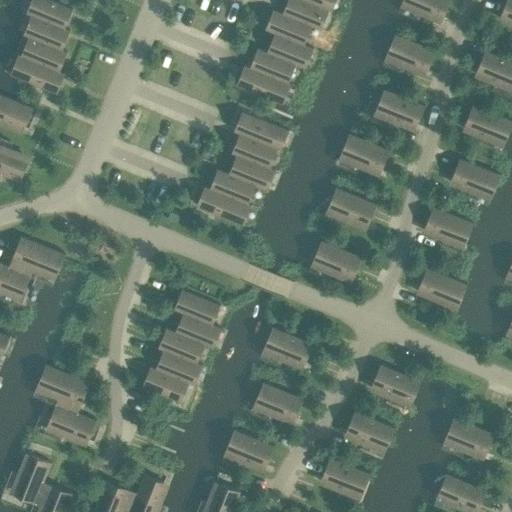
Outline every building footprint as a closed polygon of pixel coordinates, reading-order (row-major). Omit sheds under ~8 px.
[(34,0),(29,14),(34,16),(62,27),(63,27),(70,8),(64,5),(51,0),(34,0)] [(317,27),(325,8),(305,0),(289,0),(284,13),(308,23),(308,24),(317,27)] [(305,0),(325,8),(328,9),(331,0),(305,0)] [(440,16),(443,17),(450,0),(406,0),(406,1),(432,12),(440,16)] [(511,0),(506,0),(501,14),(511,18),(509,23),(511,24),(511,0)] [(284,13),(275,9),(266,29),(276,33),(300,43),(300,42),(308,24),(308,23),(284,13)] [(68,29),(63,27),(62,27),(34,16),(26,35),(31,37),(60,49),(60,48),(68,29)] [(302,66),(310,46),(300,42),(300,43),(276,33),(268,52),(292,62),(302,66)] [(390,54),(424,69),(427,70),(435,50),(398,35),(390,54)] [(57,70),(65,50),(60,48),(60,49),(31,37),(24,56),(23,56),(57,70)] [(285,81),(292,62),(268,52),(259,48),(251,67),(285,81)] [(485,79),(495,83),(497,78),(511,84),(511,61),(485,50),(477,69),(487,74),(485,79)] [(23,56),(24,56),(21,55),(13,75),(37,85),(54,92),(62,72),(57,70),(23,56)] [(288,82),(285,81),(251,67),(246,65),(238,85),(266,96),(279,102),(282,97),(288,82)] [(425,106),(387,90),(379,110),(380,110),(396,117),(394,122),(404,126),(406,121),(414,124),(416,125),(425,106)] [(32,107),(29,106),(0,93),(0,115),(24,126),(32,107)] [(483,138),(485,133),(500,139),(502,140),(510,120),(508,119),(473,105),(465,124),(475,128),(473,134),(483,138)] [(236,132),(241,134),(275,147),(275,148),(278,149),(286,129),(260,119),(244,112),(236,132)] [(267,166),(275,148),(275,147),(241,134),(233,153),(238,155),(267,167),(267,166)] [(389,150),(352,135),(344,154),(378,169),(381,170),(389,150)] [(0,172),(19,180),(27,162),(19,159),(21,153),(9,148),(7,154),(0,150),(0,172)] [(238,155),(230,174),(253,183),(253,184),(264,188),(272,168),(267,166),(267,167),(238,155)] [(460,158),(452,178),(489,193),(497,174),(496,173),(460,158)] [(230,174),(219,169),(211,188),(211,189),(245,202),(253,184),(253,183),(230,174)] [(198,206),(240,223),(248,203),(245,202),(211,189),(211,188),(206,186),(198,206)] [(366,223),(369,224),(377,204),(340,189),(332,208),(333,209),(366,223)] [(462,242),(470,222),(468,222),(433,207),(425,226),(453,238),(462,242)] [(170,212),(167,219),(176,223),(179,216),(170,212)] [(31,262),(54,272),(63,252),(25,236),(17,256),(18,257),(14,267),(0,261),(0,284),(20,293),(28,273),(27,272),(31,262)] [(313,258),(318,261),(348,273),(350,274),(359,255),(326,241),(321,239),(313,258)] [(464,283),(444,275),(426,267),(418,287),(453,301),(456,303),(464,283)] [(209,322),(209,321),(217,302),(183,288),(175,308),(184,312),(185,312),(209,322)] [(201,341),(210,345),(218,325),(209,321),(209,322),(185,312),(184,312),(177,331),(201,341)] [(276,326),(275,326),(267,346),(268,346),(284,353),(282,358),(292,362),(294,357),(304,361),(312,342),(276,326)] [(194,360),(201,341),(177,331),(168,327),(159,347),(165,349),(193,360),(194,360)] [(186,380),(185,380),(191,382),(199,362),(194,360),(193,360),(165,349),(157,368),(186,380)] [(379,362),(371,382),(374,383),(381,386),(379,392),(389,396),(391,390),(404,396),(409,398),(417,378),(414,377),(379,362)] [(41,384),(49,387),(64,394),(60,404),(59,404),(50,424),(88,439),(96,419),(77,411),(73,409),(77,399),(78,399),(86,379),(61,369),(49,364),(41,384)] [(157,368),(152,365),(144,385),(178,399),(185,380),(186,380),(157,368)] [(258,401),(295,416),(303,397),(266,381),(258,401)] [(345,429),(355,433),(353,438),(363,443),(365,437),(382,444),(391,425),(390,425),(353,409),(345,429)] [(450,437),(486,452),(494,433),(458,418),(457,417),(448,437),(450,437)] [(243,461),(253,465),(256,459),(263,463),(266,464),(274,444),(237,429),(229,448),(246,455),(243,461)] [(66,511),(73,497),(53,489),(52,490),(42,486),(44,481),(51,462),(31,454),(23,474),(16,492),(36,500),(37,499),(47,503),(43,511),(66,511)] [(330,456),(322,476),(332,480),(330,485),(340,489),(342,484),(359,491),(367,471),(366,471),(330,456)] [(150,511),(163,481),(160,480),(143,473),(135,492),(133,496),(123,492),(123,491),(103,483),(91,511),(114,511),(118,505),(128,509),(128,510),(131,511),(150,511)] [(465,510),(468,504),(478,509),(486,489),(450,474),(449,473),(441,493),(442,494),(458,500),(455,506),(465,510)] [(231,511),(240,490),(220,482),(216,492),(211,490),(207,500),(212,502),(208,511),(231,511)]
